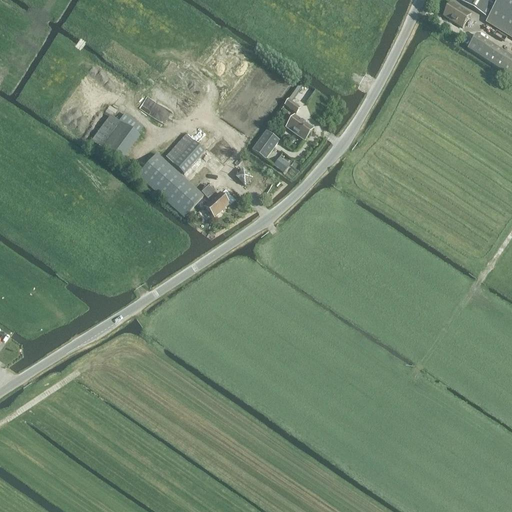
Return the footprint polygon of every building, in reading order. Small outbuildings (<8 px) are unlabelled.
[(488,18),(499,0),(461,0),(461,1),(488,18)] [(511,0),(500,0),(486,23),(511,38),(511,0)] [(463,29),(472,15),(453,3),(444,17),(463,29)] [(511,77),(511,58),(477,36),(469,49),(511,77)] [(296,114),(300,109),(289,101),(285,106),(296,114)] [(120,166),(141,138),(138,136),(144,128),(128,115),(121,124),(111,116),(90,143),(120,166)] [(305,142),(314,130),(295,116),(286,129),(305,142)] [(264,160),(279,141),(266,131),(252,150),(264,160)] [(234,147),(224,139),(220,145),(216,141),(208,151),(207,149),(205,151),(187,135),(165,157),(191,180),(196,175),(205,164),(206,163),(217,173),(224,165),(232,154),(230,152),(234,147)] [(185,219),(195,206),(203,196),(155,154),(137,176),(182,217),(185,219)] [(283,174),(290,165),(280,158),(274,167),(283,174)] [(243,170),(236,178),(245,187),(253,179),(243,170)] [(218,197),(209,187),(202,193),(210,203),(205,208),(215,219),(230,205),(220,195),(218,197)]
